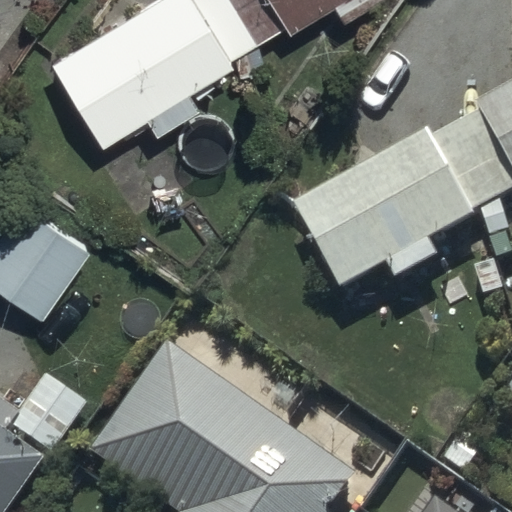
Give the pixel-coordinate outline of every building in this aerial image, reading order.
[(130,0),(46,51),(99,139),(331,0),(130,0)] [(511,97),(299,213),(349,304),(511,215),(511,97)] [(0,226),(0,286),(43,316),(91,247),(20,198),(0,226)] [(92,457),(171,511),(333,511),(357,479),(168,348),(92,457)] [(11,433),(56,463),(92,411),(47,381),(11,433)] [(0,511),(18,511),(48,470),(0,437),(0,511)]
